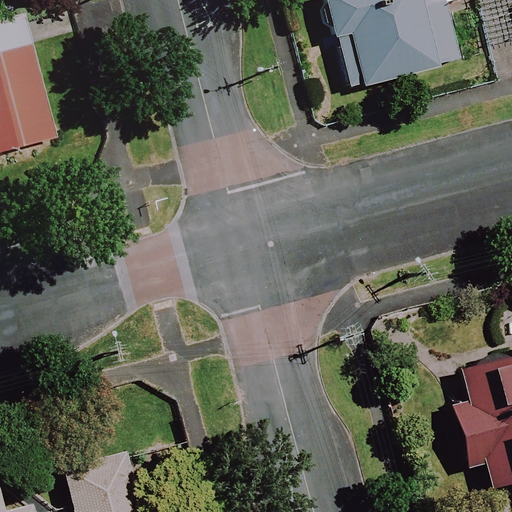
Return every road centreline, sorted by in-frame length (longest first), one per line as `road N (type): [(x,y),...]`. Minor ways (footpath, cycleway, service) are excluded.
road 1 (residential): [(245,250),(511,181)]
road 2 (residential): [(313,511),(245,250)]
road 3 (residential): [(245,250),(176,0)]
road 4 (residential): [(0,315),(245,250)]
